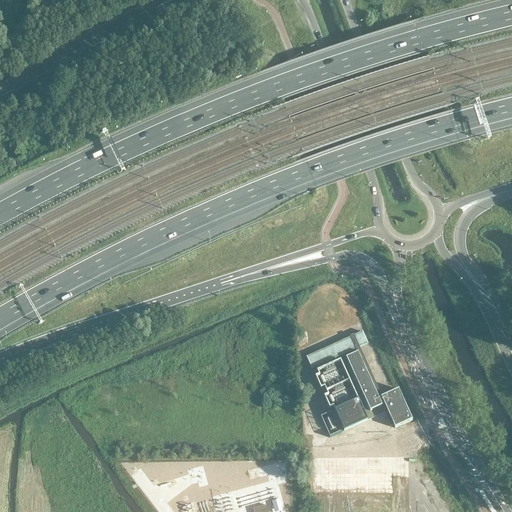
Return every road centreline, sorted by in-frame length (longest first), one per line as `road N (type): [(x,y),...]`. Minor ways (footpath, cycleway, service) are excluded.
road 1 (motorway): [(0,322),(229,206),(384,147),(511,111)]
road 2 (motorway): [(511,12),(275,83),(0,210)]
road 3 (secondary): [(302,0),(378,197),(381,230)]
road 4 (secondary): [(441,215),(415,182),(345,0)]
road 5 (motorway): [(0,360),(221,283)]
road 6 (secondary): [(401,313),(507,511)]
road 7 (motorway): [(221,283),(354,254),(372,263),(401,313)]
road 8 (motorway): [(159,0),(0,90)]
road 9 (motorway): [(221,283),(381,230)]
